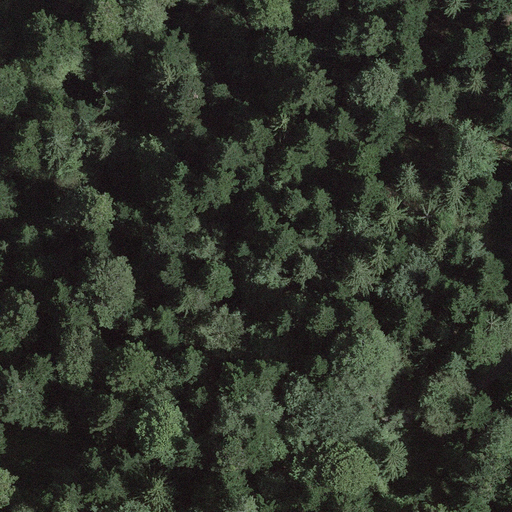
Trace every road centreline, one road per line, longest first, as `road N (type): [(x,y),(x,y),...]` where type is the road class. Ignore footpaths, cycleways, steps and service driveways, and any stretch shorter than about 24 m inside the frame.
road 1 (track): [(0,248),(57,210),(114,192),(241,180),(420,211),(511,248)]
road 2 (track): [(0,478),(217,369),(276,357),(365,360),(400,379),(412,399)]
road 3 (track): [(246,511),(388,431),(412,399),(461,390),(511,352)]
